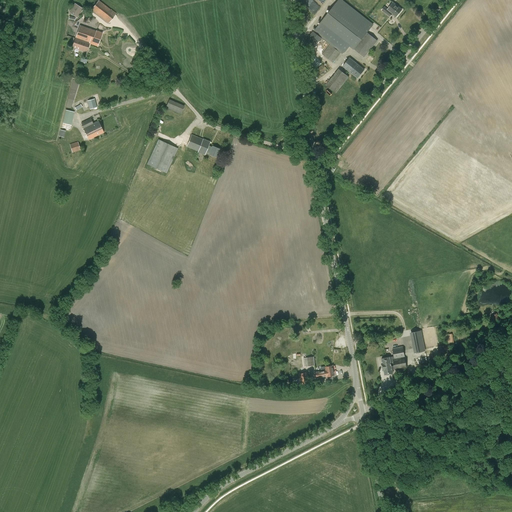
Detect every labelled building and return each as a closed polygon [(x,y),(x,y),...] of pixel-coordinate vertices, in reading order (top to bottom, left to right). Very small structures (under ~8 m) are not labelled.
[(91,10),(109,24),(116,13),(111,9),(111,10),(99,0),(91,10)] [(354,49),(364,57),(377,41),(367,33),(371,28),(373,25),(368,20),(342,0),(338,0),(320,23),(314,30),(343,54),(350,45),(354,49)] [(392,14),(396,17),(402,10),(393,3),(388,9),(384,6),(381,10),(385,13),(387,10),(392,14)] [(69,12),(77,17),(83,9),(75,4),(69,12)] [(80,25),(75,38),(90,43),(97,46),(102,33),(96,31),(80,25)] [(314,48),(322,38),(313,31),(305,41),(314,48)] [(90,43),(75,38),(72,47),(86,52),(90,43)] [(322,54),(333,63),(341,53),(330,44),(322,54)] [(343,66),(358,78),(364,70),(349,58),(343,66)] [(314,71),(318,76),(327,69),(323,64),(314,71)] [(339,69),(326,85),(336,93),(349,77),(339,69)] [(94,98),(87,101),(90,109),(97,107),(94,98)] [(165,108),(181,114),(184,106),(169,99),(165,108)] [(66,110),(62,123),(71,125),(74,112),(66,110)] [(99,121),(93,123),(91,119),(81,123),(89,139),(104,132),(99,121)] [(212,147),(209,145),(210,142),(203,138),(203,139),(191,134),(187,146),(198,151),(198,152),(205,155),(206,152),(210,153),(209,154),(216,157),(220,149),(212,146),(212,147)] [(147,164),(167,173),(178,148),(158,139),(147,164)] [(81,150),(78,142),(70,144),(72,153),(81,150)] [(490,315),(494,323),(500,319),(497,312),(490,315)] [(420,331),(410,333),(414,353),(424,351),(420,331)] [(446,335),(447,345),(455,343),(453,334),(446,335)] [(438,347),(440,361),(452,359),(450,345),(438,347)] [(381,363),(382,367),(391,365),(391,363),(394,363),(393,358),(404,356),(402,347),(393,349),(394,357),(390,357),(381,359),(382,363),(381,363)] [(391,365),(382,367),(383,370),(384,370),(385,375),(393,373),(392,370),(395,369),(395,370),(407,368),(404,356),(393,358),(394,363),(395,365),(391,366),(391,365)] [(303,358),(304,366),(308,366),(309,368),(312,367),(312,366),(315,365),(314,357),(303,358)] [(321,368),(322,372),(316,373),(317,378),(327,376),(327,377),(335,375),(333,366),(321,368)] [(299,374),(301,384),(310,382),(307,372),(299,374)]
